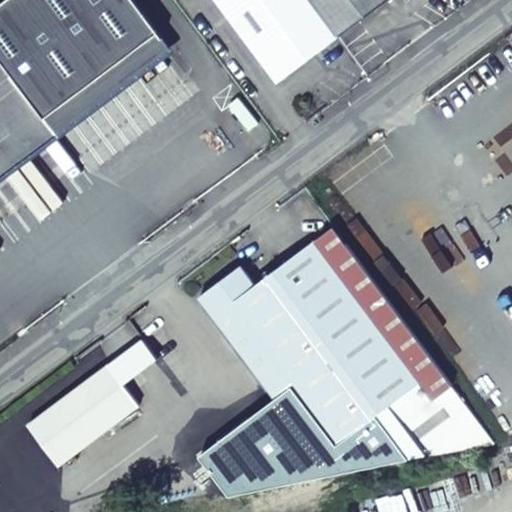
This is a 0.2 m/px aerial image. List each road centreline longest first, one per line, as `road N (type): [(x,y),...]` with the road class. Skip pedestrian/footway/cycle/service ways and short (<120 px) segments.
road 1 (residential): [(508,0),(0,372)]
road 2 (unknown): [(190,0),(294,156)]
